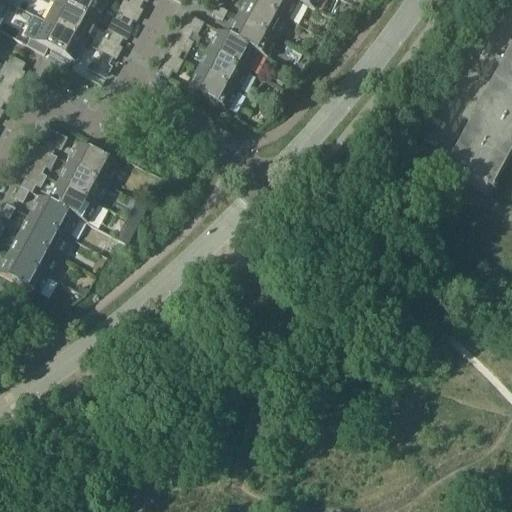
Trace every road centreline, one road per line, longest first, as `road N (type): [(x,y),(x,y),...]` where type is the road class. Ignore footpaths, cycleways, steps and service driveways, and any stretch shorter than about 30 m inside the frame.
road 1 (unclassified): [(0,411),(159,294),(266,183)]
road 2 (unclassified): [(266,183),(418,0)]
road 3 (residential): [(0,154),(30,99),(96,124),(130,71)]
road 4 (residential): [(266,183),(130,71)]
